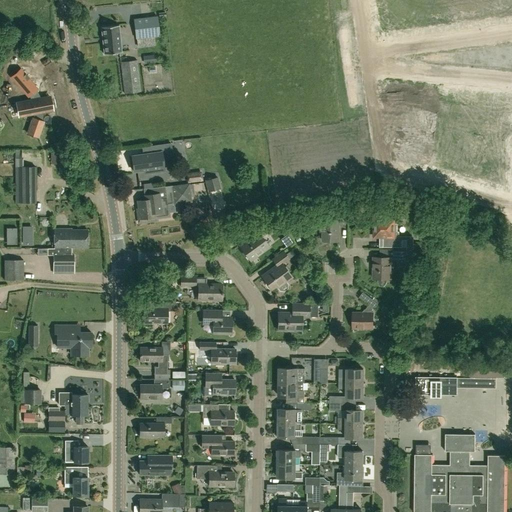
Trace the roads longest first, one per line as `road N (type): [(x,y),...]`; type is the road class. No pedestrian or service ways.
road 1 (unknown): [(511,79),(368,66),(379,153),(406,178)]
road 2 (tertiary): [(119,256),(66,0)]
road 3 (tertiary): [(117,511),(119,256)]
road 4 (residential): [(388,511),(379,484),(388,356),(377,348),(336,348)]
road 5 (residential): [(258,350),(256,300),(225,261),(119,256)]
road 6 (unknown): [(511,34),(366,53),(359,0)]
road 7 (residential): [(256,511),(258,350)]
